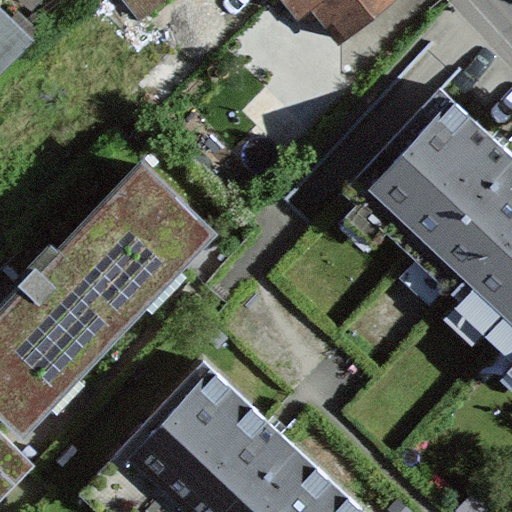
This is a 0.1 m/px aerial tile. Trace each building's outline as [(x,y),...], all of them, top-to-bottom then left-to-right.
[(164,0),(163,0),(129,0),(144,17),(164,0)] [(388,0),(289,0),(301,13),(312,4),(342,39),(388,0)] [(0,72),(34,38),(0,5),(0,72)] [(264,83),(294,58),(252,10),(225,38),(264,83)] [(511,149),(441,83),(342,188),(511,347),(511,149)] [(211,227),(145,164),(61,251),(56,245),(21,282),(27,287),(0,315),(0,409),(21,429),(47,401),(39,394),(68,363),(75,370),(142,300),(134,293),(169,256),(177,263),(211,227)] [(366,511),(205,359),(97,471),(127,499),(124,503),(133,511),(366,511)] [(0,467),(17,484),(36,465),(0,431),(0,467)] [(0,501),(17,484),(0,467),(0,501)]
